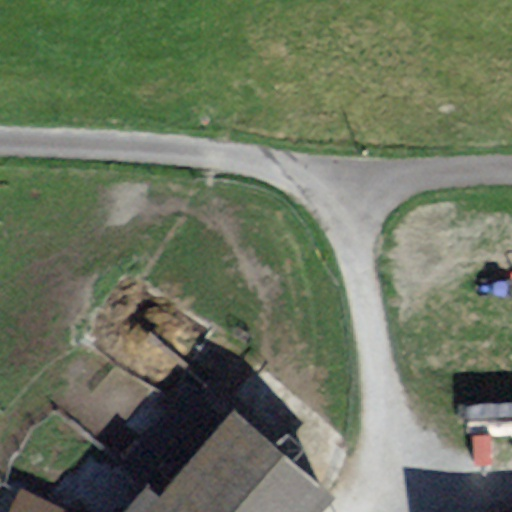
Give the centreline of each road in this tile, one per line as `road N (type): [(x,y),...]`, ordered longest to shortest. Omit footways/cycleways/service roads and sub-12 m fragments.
road 1 (unclassified): [(0,141),(336,175),(511,178)]
road 2 (track): [(336,175),(366,458)]
